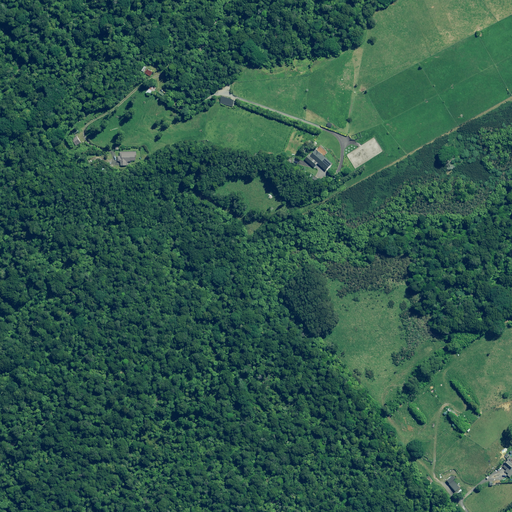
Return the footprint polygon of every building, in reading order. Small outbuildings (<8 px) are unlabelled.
[(146,94),(147,95),(148,95),(149,96),(155,88),(152,85),(145,93),(146,94)] [(235,100),(221,96),(219,102),(233,106),(235,100)] [(80,142),(76,135),(71,138),(75,145),(80,142)] [(332,163),(316,149),(310,155),(309,154),(305,159),(314,167),(317,163),(326,170),(332,163)] [(135,160),(135,151),(119,152),(120,156),(117,156),(117,161),(120,161),(120,165),(126,165),(126,161),(130,161),(130,160),(135,160)] [(506,470),(504,471),(508,474),(507,475),(510,478),(511,475),(511,470),(511,469),(511,467),(511,460),(511,459),(511,458),(507,454),(505,456),(507,459),(506,460),(508,461),(502,467),(506,470)] [(461,491),(453,480),(449,484),(455,492),(455,491),(457,493),(461,491)]
